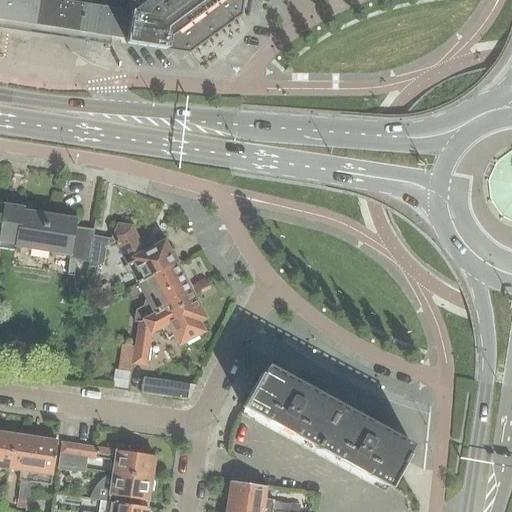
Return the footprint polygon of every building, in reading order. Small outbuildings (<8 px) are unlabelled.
[(188,54),(241,16),(243,0),(0,0),(0,24),(30,29),(31,23),(46,25),(45,32),(109,41),(109,40),(119,42),(120,44),(125,45),(125,44),(188,54)] [(92,237),(93,230),(73,227),(74,221),(21,213),(21,210),(2,207),(0,217),(0,249),(15,252),(16,248),(69,256),(68,261),(70,261),(67,276),(73,277),(76,262),(88,264),(89,255),(92,237)] [(88,264),(87,268),(96,269),(104,265),(106,252),(104,248),(115,243),(137,284),(138,285),(137,285),(176,265),(176,264),(178,263),(171,252),(169,252),(164,242),(144,252),(131,227),(118,225),(113,237),(109,240),(92,237),(89,255),(88,264)] [(176,265),(137,285),(137,286),(144,299),(141,307),(135,310),(133,322),(139,323),(158,313),(156,309),(190,291),(176,265)] [(156,309),(158,313),(139,323),(135,347),(133,364),(145,366),(150,334),(161,328),(166,339),(173,336),(178,345),(183,343),(188,345),(197,340),(197,334),(203,331),(199,323),(205,320),(190,291),(156,309)] [(122,345),(119,370),(132,372),(133,364),(135,347),(122,345)] [(244,410),(242,415),(385,493),(387,489),(389,490),(390,488),(398,473),(405,462),(408,456),(405,454),(410,446),(386,433),(383,431),(384,430),(385,427),(370,419),(368,423),(319,396),(312,392),(314,388),(299,379),(296,384),(268,369),(264,376),(261,375),(242,409),(244,410)] [(13,436),(0,433),(0,467),(8,468),(13,436)] [(26,502),(29,481),(36,439),(13,436),(8,468),(20,470),(18,480),(20,480),(17,500),(26,502)] [(37,483),(50,484),(56,442),(36,439),(29,481),(26,502),(34,503),(37,483)] [(58,468),(73,470),(75,456),(77,445),(61,442),(58,468)] [(75,456),(73,469),(83,471),(85,457),(114,462),(112,473),(129,476),(130,474),(152,477),(155,457),(115,451),(115,450),(94,447),(77,445),(75,456)] [(91,495),(90,499),(99,500),(114,502),(113,503),(147,508),(149,493),(152,492),(153,482),(151,480),(152,477),(130,474),(129,476),(112,473),(112,475),(110,475),(107,476),(102,480),(98,485),(95,489),(91,495)] [(229,486),(228,496),(230,497),(228,505),(275,511),(288,511),(290,505),(273,503),(273,501),(265,500),(266,488),(232,483),(232,485),(229,486)] [(17,500),(16,508),(25,510),(26,502),(17,500)] [(147,508),(113,503),(114,502),(99,500),(97,511),(148,511),(149,508),(147,508)]
